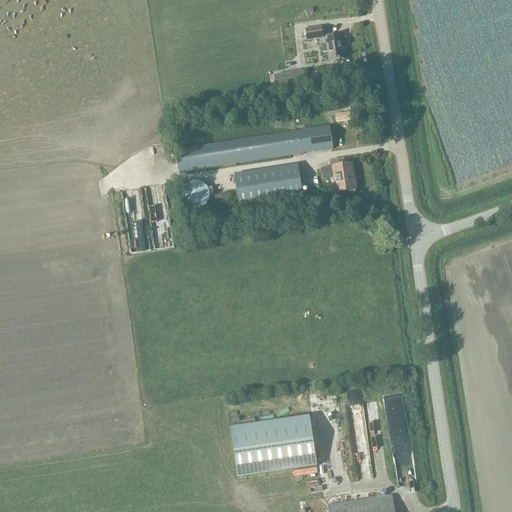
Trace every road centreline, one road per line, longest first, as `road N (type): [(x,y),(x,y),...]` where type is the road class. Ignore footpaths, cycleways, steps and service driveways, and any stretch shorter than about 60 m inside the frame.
road 1 (unclassified): [(456,511),(416,239)]
road 2 (unclassified): [(416,239),(377,0)]
